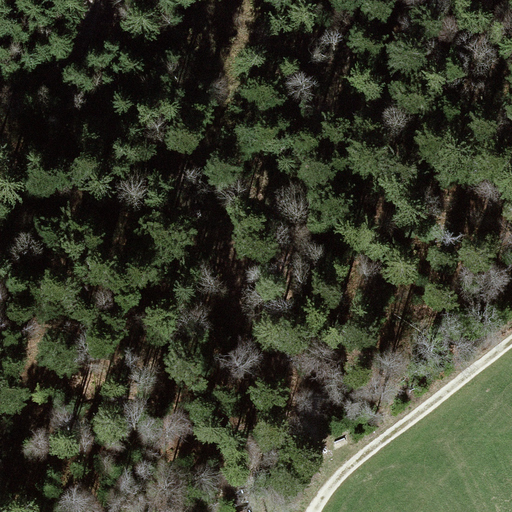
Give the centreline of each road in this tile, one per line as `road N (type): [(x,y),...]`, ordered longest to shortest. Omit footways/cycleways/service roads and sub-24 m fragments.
road 1 (track): [(329,511),(376,457),(511,346)]
road 2 (track): [(94,0),(93,26),(73,72),(0,94)]
